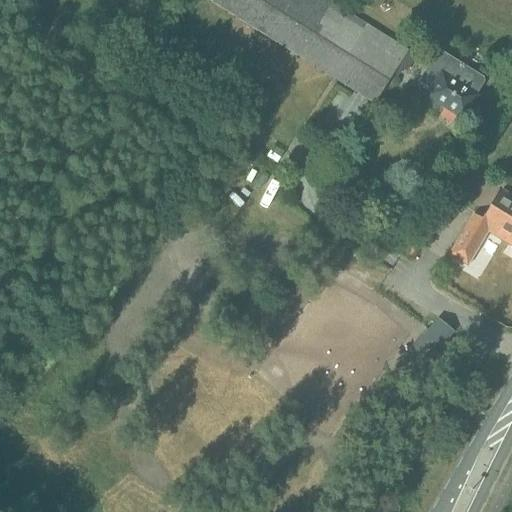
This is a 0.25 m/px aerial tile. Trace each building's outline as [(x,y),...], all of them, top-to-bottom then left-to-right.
[(373,105),(407,51),(325,0),(214,0),(212,4),(373,105)] [(464,122),(480,96),(478,95),(484,84),(483,79),(441,52),(436,53),(418,83),(429,90),(424,98),(464,122)] [(511,199),(501,193),(483,223),(473,217),(450,255),(466,265),(487,232),(511,247),(511,199)] [(402,253),(410,259),(417,247),(409,242),(402,253)] [(224,322),(217,336),(229,342),(236,328),(224,322)] [(440,351),(420,335),(400,360),(419,376),(440,351)]
